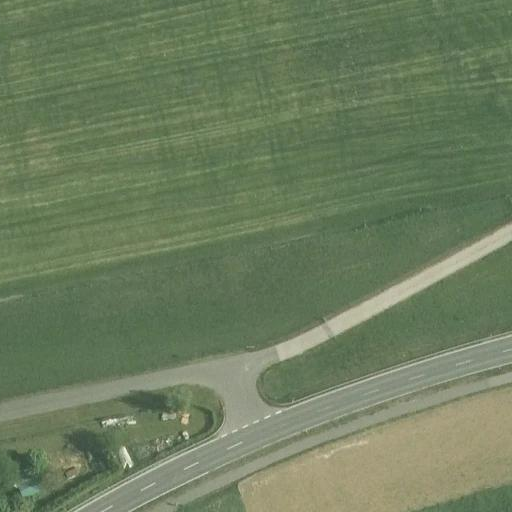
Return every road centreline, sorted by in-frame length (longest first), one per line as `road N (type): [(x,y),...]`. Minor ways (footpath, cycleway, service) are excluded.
road 1 (secondary): [(511,357),(316,417),(112,511)]
road 2 (track): [(234,373),(336,328),(511,231)]
road 3 (track): [(0,415),(234,373)]
